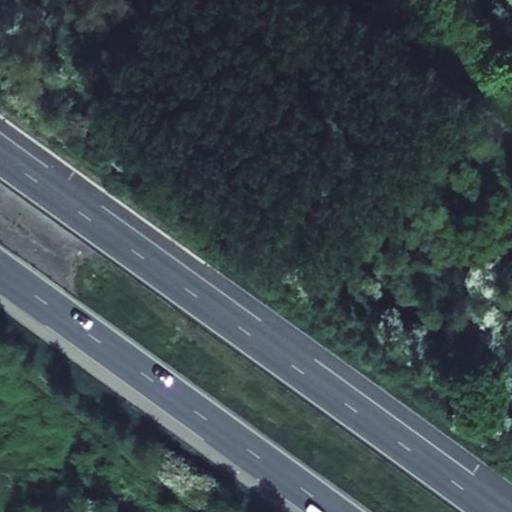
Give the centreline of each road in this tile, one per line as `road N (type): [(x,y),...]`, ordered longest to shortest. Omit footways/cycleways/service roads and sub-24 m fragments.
road 1 (motorway): [(496,511),(0,153)]
road 2 (motorway): [(0,271),(334,511)]
